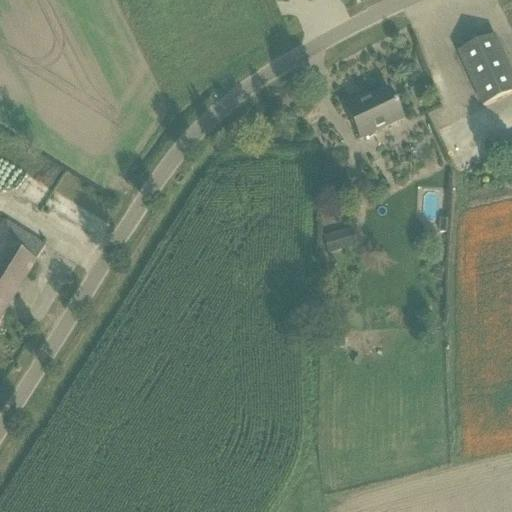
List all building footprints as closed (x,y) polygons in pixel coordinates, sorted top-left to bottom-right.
[(511,96),(511,74),(503,56),(495,38),(459,54),(484,109),(511,96)] [(402,121),(388,92),(364,103),(362,100),(344,109),(360,141),(402,121)] [(35,264),(45,248),(2,221),(0,225),(0,321),(35,264)] [(440,221),(439,235),(448,235),(449,221),(440,221)] [(345,251),(341,234),(323,239),(328,256),(345,251)] [(323,342),(323,350),(344,349),(344,341),(323,342)]
